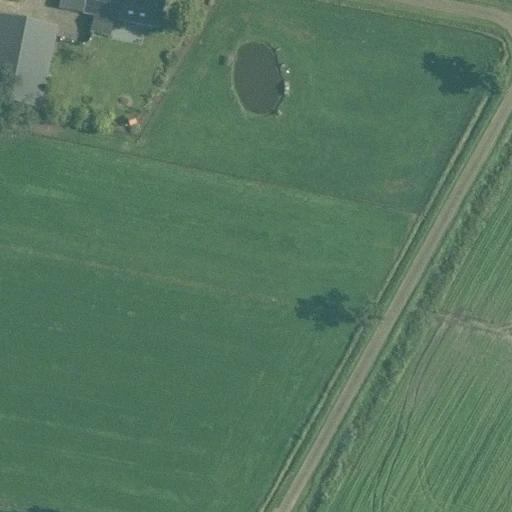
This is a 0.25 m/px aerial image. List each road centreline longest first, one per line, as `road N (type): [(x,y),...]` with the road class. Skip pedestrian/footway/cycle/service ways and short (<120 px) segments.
road 1 (unclassified): [(286,511),(511,93)]
road 2 (unclassified): [(511,25),(393,0)]
